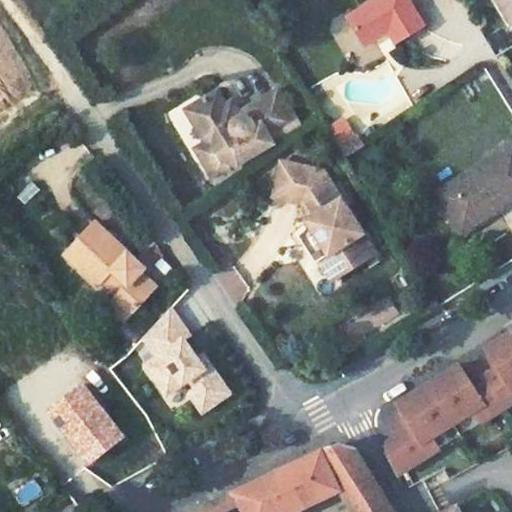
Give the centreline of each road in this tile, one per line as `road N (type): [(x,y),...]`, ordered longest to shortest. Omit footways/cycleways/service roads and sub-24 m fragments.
road 1 (residential): [(300,419),(85,103)]
road 2 (residential): [(300,419),(126,511)]
road 3 (residential): [(511,301),(348,395)]
road 4 (residential): [(348,395),(406,511)]
road 5 (track): [(85,103),(10,0)]
road 6 (unknown): [(403,506),(474,473),(493,472),(511,492)]
